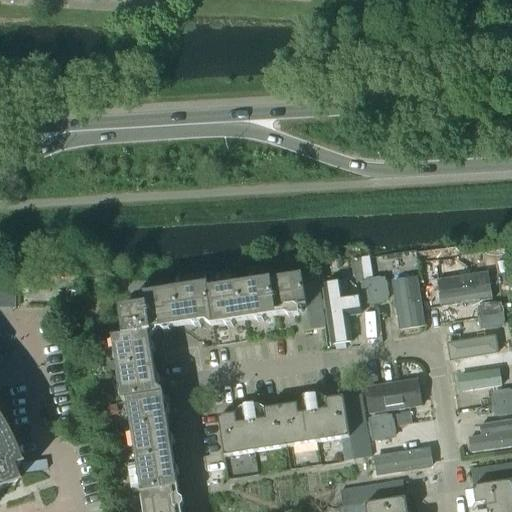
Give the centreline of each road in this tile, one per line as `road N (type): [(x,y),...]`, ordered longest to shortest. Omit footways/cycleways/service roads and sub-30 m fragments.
road 1 (residential): [(199,511),(184,402),(197,381),(432,346),(449,463),(446,511)]
road 2 (secondary): [(237,121),(364,169),(511,164)]
road 3 (secondary): [(511,136),(433,107),(237,121)]
road 4 (secondary): [(69,132),(237,121)]
